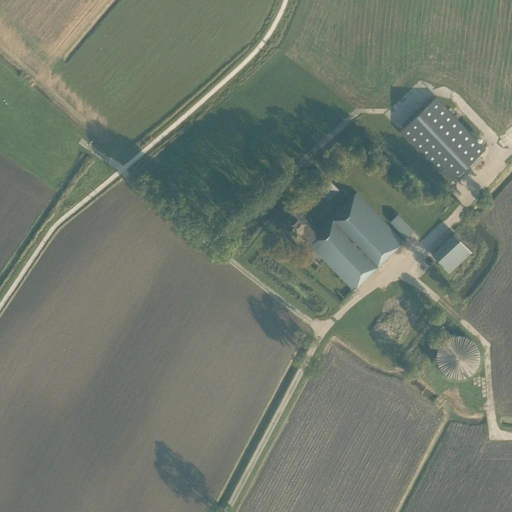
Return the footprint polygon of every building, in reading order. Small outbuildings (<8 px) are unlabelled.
[(475,168),(483,160),(479,155),(485,149),(436,97),(400,131),(449,183),(471,163),(475,168)] [(315,187),(328,200),(339,190),(327,177),(315,187)] [(407,245),(356,192),(321,227),(315,220),(313,222),(298,207),(282,222),(287,227),(283,230),(289,236),(293,233),(297,237),(301,233),(308,240),(306,242),(352,291),(400,245),(404,248),(407,245)] [(390,221),(406,238),(414,231),(398,214),(390,221)] [(450,273),(472,252),(454,233),(432,254),(450,273)] [(477,376),(479,343),(470,342),(470,337),(453,337),(453,343),(441,343),(440,374),(477,376)]
